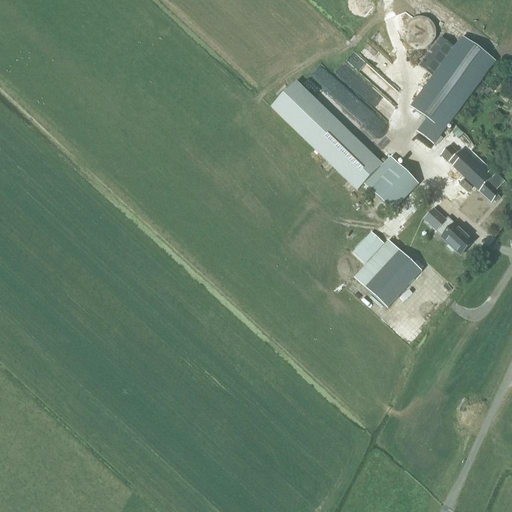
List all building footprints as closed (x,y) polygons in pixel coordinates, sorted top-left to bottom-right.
[(437,35),(437,34),(437,31),(436,29),(434,25),(433,23),(430,21),(427,19),(424,18),(422,18),(418,18),(415,19),(412,20),(410,22),(407,25),(406,27),(405,31),(404,34),(404,37),(405,40),(407,43),(408,45),(411,47),(414,49),(416,50),(420,51),(423,51),(426,50),(429,48),(432,46),(435,43),(436,40),(437,38),(437,35)] [(438,42),(420,67),(433,77),(451,52),(454,48),(441,38),(438,42)] [(464,39),(411,108),(427,120),(418,133),(433,144),(495,62),(464,39)] [(511,82),(506,77),(501,83),(510,91),(511,88),(511,82)] [(272,109),(315,151),(318,154),(325,161),(335,170),(357,192),(358,191),(364,185),(383,165),(297,82),(272,109)] [(456,141),(460,137),(454,131),(450,135),(456,141)] [(450,146),(441,155),(481,193),(484,196),(492,203),(500,194),(496,190),(504,182),(496,174),(491,169),(487,173),(462,151),(459,155),(450,146)] [(383,165),(364,185),(371,191),(393,213),(419,185),(397,164),(391,158),(383,165)] [(419,205),(404,219),(411,226),(418,219),(414,216),(422,208),(419,205)] [(434,209),(424,221),(442,238),(441,239),(448,245),(446,248),(452,255),(455,252),(461,258),(475,243),(448,218),(446,220),(434,209)] [(389,241),(355,279),(366,289),(388,309),(422,272),(400,252),(389,241)]
